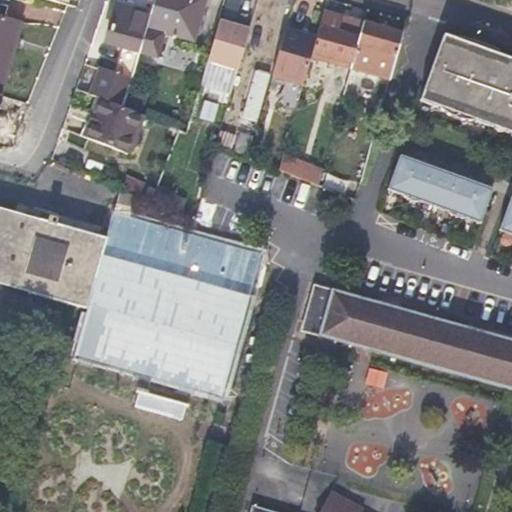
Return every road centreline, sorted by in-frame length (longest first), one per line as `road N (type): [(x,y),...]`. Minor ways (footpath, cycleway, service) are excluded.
road 1 (residential): [(77,0),(20,151),(0,156)]
road 2 (residential): [(391,0),(511,32)]
